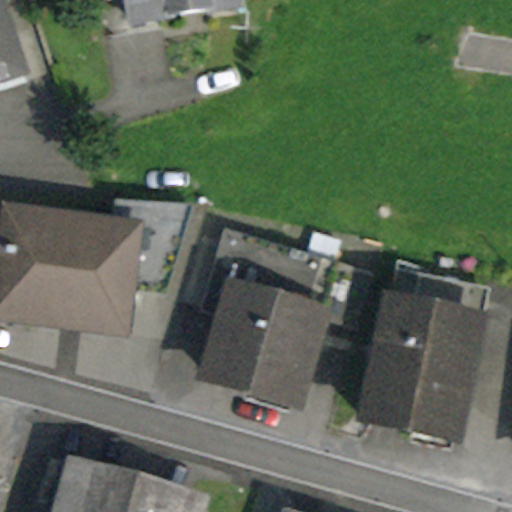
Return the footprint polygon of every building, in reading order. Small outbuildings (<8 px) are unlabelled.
[(0,0),(0,100),(27,94),(3,0),(0,0)] [(240,0),(114,0),(119,33),(242,17),(240,0)] [(7,210),(4,228),(0,227),(0,308),(117,325),(131,227),(7,210)] [(318,307),(233,282),(207,369),(291,394),(318,307)] [(477,323),(395,305),(368,421),(451,440),(477,323)] [(190,511),(193,503),(77,469),(64,511),(190,511)]
